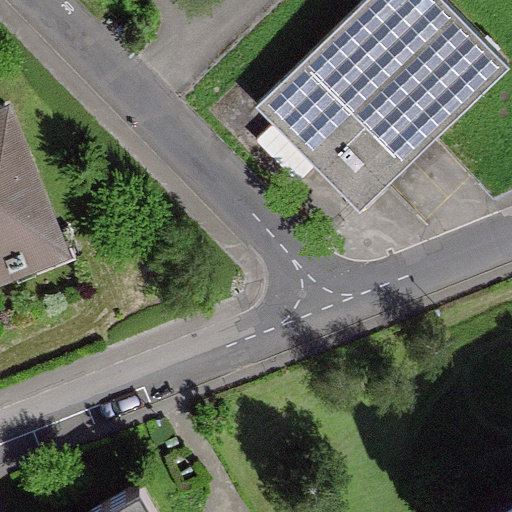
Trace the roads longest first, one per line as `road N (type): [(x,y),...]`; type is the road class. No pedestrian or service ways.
road 1 (residential): [(28,0),(329,307)]
road 2 (residential): [(0,441),(329,307)]
road 3 (residential): [(329,307),(511,239)]
